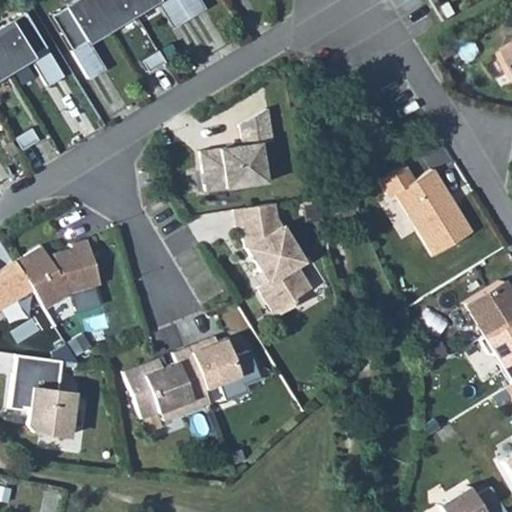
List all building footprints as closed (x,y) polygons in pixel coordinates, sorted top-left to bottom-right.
[(75,0),(47,17),(72,58),(82,53),(77,45),(105,29),(87,0),(75,0)] [(124,0),(87,0),(105,29),(132,12),(124,0)] [(124,0),(132,12),(152,0),(161,0),(164,3),(169,0),(124,0)] [(0,25),(0,58),(7,69),(34,53),(39,60),(48,55),(22,13),(0,25)] [(511,39),(497,49),(511,74),(511,39)] [(155,50),(138,60),(146,73),(162,63),(155,50)] [(262,108),(234,123),(237,144),(195,150),(201,190),(260,181),(255,142),(267,140),(262,108)] [(28,128),(12,138),(19,150),(35,140),(28,128)] [(436,181),(427,166),(409,177),(400,163),(374,179),(383,194),(389,190),(427,252),(465,229),(448,201),(446,203),(433,182),(436,181)] [(448,201),(436,181),(433,182),(446,203),(448,201)] [(269,202),(230,208),(232,226),(237,226),(240,246),(264,283),(255,289),(268,310),(276,312),(291,303),(288,298),(305,287),(291,264),(298,260),(271,216),(269,202)] [(35,242),(9,257),(10,259),(20,275),(26,284),(38,304),(64,288),(94,280),(81,235),(64,240),(65,244),(66,247),(60,249),(59,245),(47,249),(42,252),(35,242)] [(10,259),(9,257),(0,262),(0,299),(26,284),(20,275),(10,259)] [(458,299),(478,332),(511,311),(511,306),(494,277),(458,299)] [(511,311),(478,332),(472,335),(482,352),(486,349),(495,364),(511,353),(511,311)] [(210,337),(184,347),(199,388),(234,376),(228,359),(232,357),(224,337),(212,342),(210,337)] [(44,349),(43,355),(56,356),(71,359),(60,340),(44,349)] [(159,421),(205,403),(199,388),(184,347),(119,372),(137,418),(155,411),(159,421)] [(52,386),(56,356),(43,355),(10,350),(3,404),(17,406),(17,403),(24,404),(23,407),(22,420),(28,428),(61,433),(67,388),(52,386)] [(511,376),(500,384),(511,403),(511,376)] [(511,447),(496,457),(511,484),(511,447)] [(485,485),(484,483),(468,493),(462,482),(431,501),(438,511),(493,511),(500,508),(485,485)]
